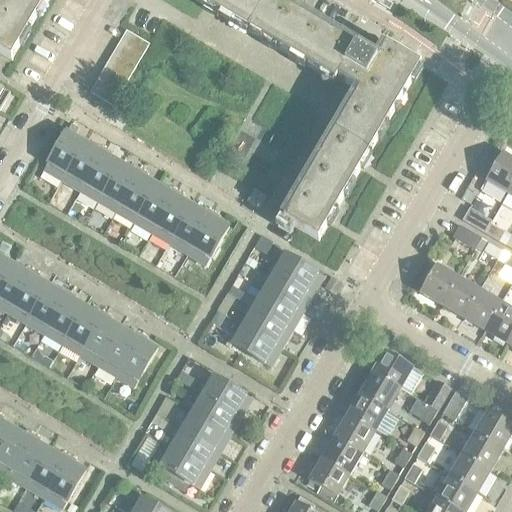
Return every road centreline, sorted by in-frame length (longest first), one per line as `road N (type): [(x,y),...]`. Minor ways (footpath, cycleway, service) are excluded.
road 1 (residential): [(367,303),(511,67)]
road 2 (residential): [(249,511),(367,303)]
road 3 (residential): [(0,173),(99,0)]
road 4 (residential): [(511,385),(367,303)]
